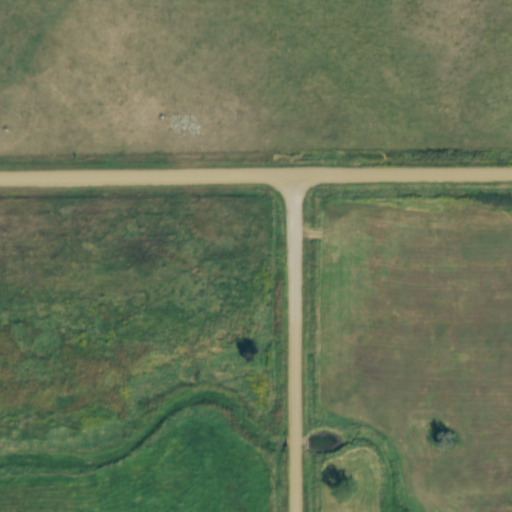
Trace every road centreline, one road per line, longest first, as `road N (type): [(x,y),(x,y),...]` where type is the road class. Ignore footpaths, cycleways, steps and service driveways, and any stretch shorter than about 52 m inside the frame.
road 1 (residential): [(511,175),(0,178)]
road 2 (residential): [(298,511),(299,177)]
